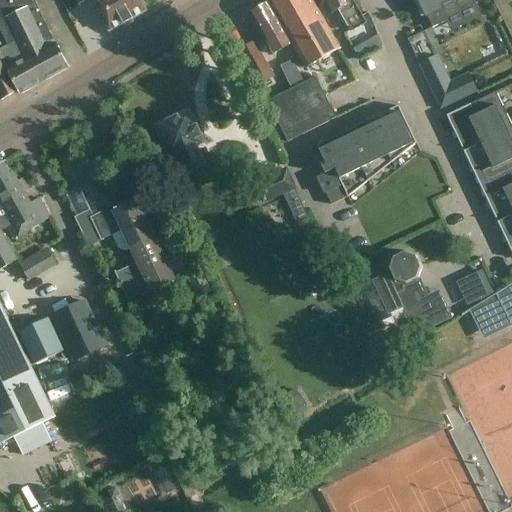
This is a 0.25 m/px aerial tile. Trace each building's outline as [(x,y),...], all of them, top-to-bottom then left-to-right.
[(46,27),(33,0),(0,0),(0,100),(0,101),(18,91),(20,95),(68,68),(46,27)] [(92,0),(109,31),(146,12),(140,0),(75,0),(78,5),(87,0),(92,0)] [(306,70),(339,51),(321,20),(322,19),(311,0),(275,0),(270,4),(291,42),(292,46),(292,45),(306,70)] [(324,0),(332,14),(339,10),(351,31),(365,24),(351,0),(324,0)] [(414,4),(415,5),(422,18),(425,17),(427,19),(443,12),(440,6),(453,0),(419,0),(420,1),(414,4)] [(249,16),(273,56),(292,46),(291,42),(270,4),(249,16)] [(423,30),(405,39),(412,52),(430,44),(423,30)] [(238,52),(254,80),(257,87),(273,78),(269,71),(271,70),(255,43),(238,52)] [(267,102),(287,142),(336,118),(315,78),(267,102)] [(446,116),(454,133),(464,153),(511,129),(511,126),(496,93),(446,116)] [(350,196),(416,144),(398,107),(314,146),(327,174),(319,177),(326,193),(328,192),(333,204),(350,196)] [(159,124),(156,126),(171,157),(179,153),(188,173),(211,162),(205,149),(199,152),(195,146),(203,142),(200,136),(202,136),(197,126),(195,126),(188,111),(171,119),(168,118),(161,121),(159,124)] [(481,188),(511,172),(511,129),(464,153),(481,188)] [(15,179),(5,161),(0,164),(0,194),(1,196),(0,196),(0,212),(15,238),(23,233),(50,218),(39,199),(30,204),(24,193),(28,191),(22,180),(17,182),(15,179)] [(294,216),(305,211),(285,167),(253,182),(263,204),(284,195),(294,216)] [(511,172),(481,188),(498,223),(511,216),(511,172)] [(0,269),(15,260),(17,259),(0,229),(0,196),(1,196),(0,194),(0,269)] [(134,255),(134,258),(134,260),(135,262),(136,264),(117,273),(116,272),(115,272),(129,301),(127,302),(128,303),(172,281),(173,283),(174,282),(161,254),(163,252),(163,251),(164,250),(164,249),(164,248),(163,247),(163,246),(161,245),(160,244),(158,244),(156,244),(135,199),(102,215),(111,234),(123,228),(134,251),(134,253),(134,255)] [(89,247),(104,240),(90,211),(75,218),(89,247)] [(511,216),(498,223),(507,242),(511,253),(511,216)] [(389,275),(374,282),(388,315),(405,308),(417,335),(451,319),(441,297),(430,302),(423,287),(422,288),(418,280),(423,268),(417,255),(404,251),(392,257),(387,270),(389,275)] [(180,262),(191,287),(205,280),(194,256),(180,262)] [(511,285),(462,316),(463,317),(497,296),(511,325),(511,324),(511,285)] [(107,347),(86,299),(52,315),(74,362),(107,347)] [(0,432),(5,442),(30,430),(55,418),(0,303),(0,432)] [(48,319),(19,332),(34,365),(63,352),(48,319)] [(295,413),(307,406),(296,389),(285,395),(295,413)] [(310,463),(316,474),(338,464),(332,453),(310,463)]
